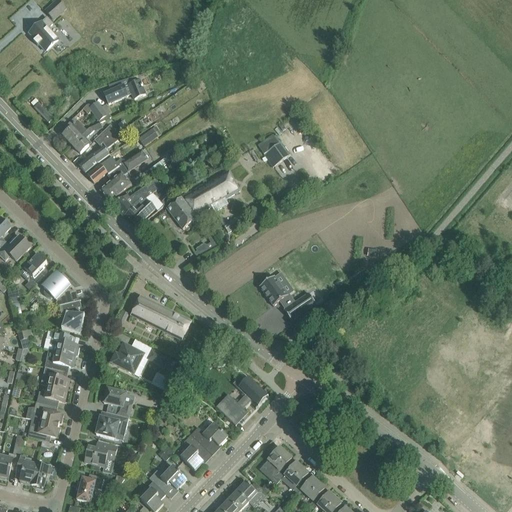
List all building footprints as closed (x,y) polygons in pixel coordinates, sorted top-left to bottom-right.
[(50,18),(63,7),(58,1),(46,12),(50,18)] [(47,19),(30,35),(30,36),(31,35),(32,35),(37,40),(34,43),(38,47),(39,46),(40,46),(45,52),(58,41),(51,33),(48,29),(53,25),(52,25),(51,23),(47,19)] [(111,93),(104,96),(109,106),(132,95),(135,100),(146,96),(142,88),(143,88),(143,85),(141,86),(139,81),(129,85),(127,80),(108,87),(111,93)] [(53,118),(39,104),(34,109),(48,123),(53,118)] [(109,115),(107,117),(98,104),(90,109),(99,123),(100,124),(112,118),(109,115)] [(72,146),(87,131),(78,122),(63,137),(72,146)] [(110,127),(95,141),(100,147),(103,144),(115,137),(118,135),(110,127)] [(87,131),(72,146),(80,155),(92,144),(87,139),(91,136),(95,132),(91,129),(89,129),(87,131)] [(144,148),(160,137),(157,132),(155,134),(153,130),(139,140),(144,148)] [(115,137),(103,144),(107,149),(118,141),(115,137)] [(273,137),(258,147),(267,160),(273,169),(291,156),(277,137),(275,138),(274,138),(273,137)] [(91,157),(87,160),(79,167),(86,175),(109,155),(104,150),(93,159),(91,157)] [(110,203),(131,185),(124,177),(149,162),(144,153),(123,165),(123,166),(119,168),(108,176),(107,177),(112,183),(100,192),(110,203)] [(151,177),(174,160),(170,155),(148,172),(151,177)] [(111,157),(95,170),(87,177),(94,185),(107,174),(108,176),(119,168),(111,157)] [(228,172),(200,188),(183,198),(191,208),(194,205),(200,215),(212,208),(215,213),(228,205),(225,201),(240,193),(228,172)] [(118,202),(112,206),(117,211),(124,218),(129,213),(125,209),(130,205),(132,207),(135,204),(139,202),(141,204),(146,200),(161,188),(155,180),(130,199),(126,195),(120,200),(118,202)] [(168,197),(161,204),(164,207),(168,203),(172,200),(168,197)] [(183,198),(181,199),(167,210),(183,231),(197,219),(195,217),(200,215),(194,205),(191,208),(183,198)] [(129,213),(124,218),(130,225),(138,216),(143,221),(144,221),(156,209),(148,202),(146,200),(141,204),(139,202),(135,204),(132,207),(130,205),(125,209),(129,213)] [(242,215),(224,227),(228,234),(247,222),(242,215)] [(0,250),(6,244),(1,239),(11,229),(9,227),(10,227),(10,225),(6,221),(4,221),(4,222),(1,219),(0,219),(0,250)] [(31,249),(28,246),(29,244),(24,240),(23,241),(20,238),(10,248),(6,244),(0,250),(0,257),(5,263),(11,257),(17,263),(24,256),(31,249)] [(205,245),(196,251),(201,258),(210,253),(206,247),(205,245)] [(31,263),(24,270),(33,279),(29,282),(30,283),(25,287),(30,293),(35,288),(42,281),(49,274),(44,268),(47,265),(38,256),(31,263)] [(55,275),(48,282),(44,287),(45,288),(44,290),(46,291),(44,293),(44,295),(45,297),(47,299),(48,299),(51,300),(52,298),(55,300),(56,299),(59,301),(56,304),(57,307),(59,307),(75,303),(73,292),(74,292),(74,291),(70,292),(67,290),(69,288),(67,287),(69,286),(65,282),(68,280),(63,275),(60,278),(58,275),(57,277),(55,275)] [(261,287),(260,288),(273,308),(280,303),(285,311),(284,312),(292,323),(316,305),(308,294),(293,305),(287,298),(288,297),(274,278),(270,281),(269,280),(260,286),(261,287)] [(9,300),(21,297),(19,291),(8,294),(9,300)] [(182,342),(187,332),(192,323),(173,314),(140,298),(131,317),(140,321),(182,342)] [(85,317),(80,316),(79,309),(82,309),(80,302),(81,302),(81,301),(75,303),(59,307),(64,324),(62,331),(80,336),(85,317)] [(14,317),(22,316),(20,304),(12,305),(14,317)] [(28,340),(26,332),(18,334),(20,342),(28,340)] [(53,334),(51,344),(52,346),(54,346),(53,352),(56,353),(75,358),(76,357),(78,357),(80,349),(77,349),(78,346),(74,345),(75,340),(69,338),(61,336),(59,336),(53,334)] [(135,376),(145,357),(124,347),(119,357),(116,356),(112,364),(135,376)] [(165,369),(169,360),(151,351),(147,360),(165,369)] [(48,369),(47,370),(60,373),(61,373),(62,367),(69,369),(73,369),(75,358),(56,353),(53,352),(51,352),(49,357),(52,361),(54,361),(54,363),(51,362),(49,363),(48,369)] [(45,369),(41,386),(47,388),(67,392),(70,381),(67,380),(59,378),(60,373),(47,370),(48,369),(45,369)] [(218,409),(217,410),(238,429),(238,428),(237,427),(240,424),(233,417),(240,409),(243,412),(247,408),(245,407),(248,404),(250,405),(253,402),(258,407),(256,410),(257,410),(267,400),(266,400),(268,398),(269,399),(270,398),(245,374),(244,375),(245,376),(243,378),(241,380),(238,383),(236,385),(247,396),(238,406),(229,398),(218,410),(218,409)] [(39,394),(37,404),(52,407),(53,402),(64,404),(67,392),(47,388),(47,390),(46,395),(39,394)] [(19,400),(21,391),(14,389),(12,398),(19,400)] [(107,390),(104,405),(109,406),(118,408),(116,415),(129,418),(133,405),(135,399),(134,397),(127,395),(123,394),(123,392),(116,391),(116,392),(107,390)] [(36,403),(32,422),(59,428),(59,425),(61,426),(64,416),(56,415),(52,414),(54,407),(52,407),(37,404),(36,403)] [(97,420),(95,428),(98,429),(96,436),(106,438),(115,441),(117,434),(125,436),(129,418),(116,415),(113,414),(111,421),(100,419),(100,421),(97,420)] [(32,422),(28,439),(36,441),(43,442),(45,443),(47,437),(51,438),(58,440),(60,430),(58,430),(59,428),(32,422)] [(214,425),(207,432),(205,435),(198,429),(191,436),(206,450),(213,442),(219,448),(228,438),(214,425)] [(206,450),(191,436),(184,444),(190,450),(181,460),(195,473),(204,463),(198,458),(206,450)] [(55,445),(45,443),(43,442),(41,449),(54,452),(55,445)] [(118,449),(112,447),(98,444),(96,450),(89,449),(85,464),(104,469),(106,460),(114,462),(118,449)] [(169,448),(164,453),(170,458),(174,454),(169,448)] [(278,484),(281,481),(291,469),(296,464),(292,460),(280,449),(264,467),(270,473),(268,475),(278,484)] [(170,458),(164,453),(160,457),(166,463),(170,458)] [(8,460),(1,458),(0,464),(0,478),(5,480),(5,478),(9,479),(11,469),(17,470),(20,458),(9,455),(8,460)] [(24,485),(32,487),(37,466),(38,462),(20,458),(17,470),(16,477),(20,478),(20,476),(22,476),(21,482),(24,483),(24,485)] [(296,464),(291,469),(281,481),(293,492),(293,491),(298,495),(302,492),(308,484),(313,479),(296,464)] [(45,469),(37,466),(32,487),(43,489),(44,486),(47,487),(46,487),(47,487),(48,484),(50,476),(53,477),(55,469),(54,469),(54,467),(46,465),(45,469)] [(187,481),(180,474),(173,468),(163,478),(157,472),(149,480),(153,484),(153,483),(164,494),(171,486),(177,492),(187,481)] [(101,491),(104,479),(99,478),(90,476),(88,481),(83,479),(81,487),(78,486),(77,490),(80,491),(77,501),(91,505),(94,489),(101,491)] [(315,510),(318,507),(324,499),(329,494),(313,479),(308,484),(302,492),(311,500),(308,504),(315,510)] [(153,483),(153,484),(148,488),(151,491),(141,502),(147,508),(151,511),(157,511),(164,506),(160,502),(166,496),(169,499),(170,499),(164,494),(153,483)] [(258,494),(253,490),(246,483),(245,484),(246,484),(238,493),(249,504),(258,494)] [(249,504),(238,493),(229,502),(239,511),(246,511),(252,507),(249,504)] [(329,494),(324,499),(318,507),(324,511),(323,511),(343,511),(346,509),(329,494)] [(239,511),(229,502),(220,511),(221,511),(239,511)]
